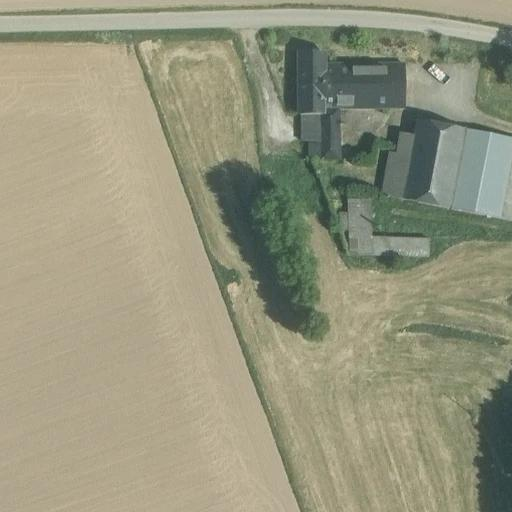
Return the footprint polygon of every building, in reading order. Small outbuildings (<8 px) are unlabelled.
[(323,65),(323,52),(301,52),(302,116),(310,115),(324,115),(323,109),(336,109),(336,65),(323,65)] [(404,64),(336,65),(336,109),(339,109),(405,109),(404,64)] [(336,109),(323,109),(324,115),(310,115),(309,161),(340,160),(339,109),(336,109)] [(414,136),(402,200),(450,209),(465,130),(417,121),(414,136)] [(511,138),(465,130),(450,209),(499,219),(511,154),(511,138)] [(401,133),(398,154),(391,153),(383,196),(402,200),(414,136),(401,133)] [(511,154),(499,219),(511,221),(511,154)] [(369,200),(348,199),(350,256),(389,257),(389,255),(390,239),(371,239),(369,200)] [(430,239),(390,239),(389,255),(429,256),(430,239)]
